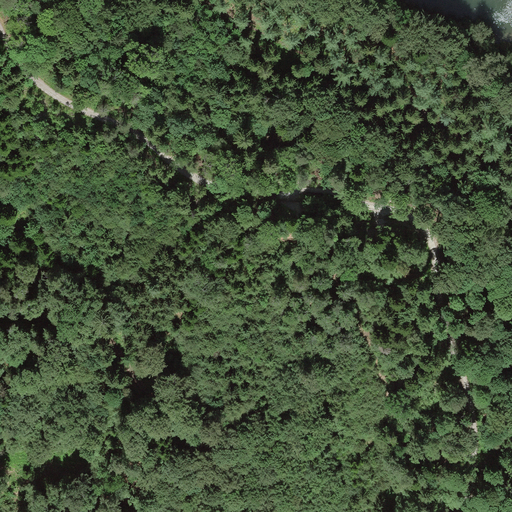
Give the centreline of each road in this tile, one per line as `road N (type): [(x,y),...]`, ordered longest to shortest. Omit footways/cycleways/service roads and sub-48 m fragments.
road 1 (track): [(0,25),(28,74),(145,137),(196,178),(248,190),(335,191),(425,226),(439,315),(474,424),(466,511)]
road 2 (track): [(0,237),(86,308),(152,398),(193,470),(204,511)]
road 3 (track): [(511,169),(431,110),(299,48)]
